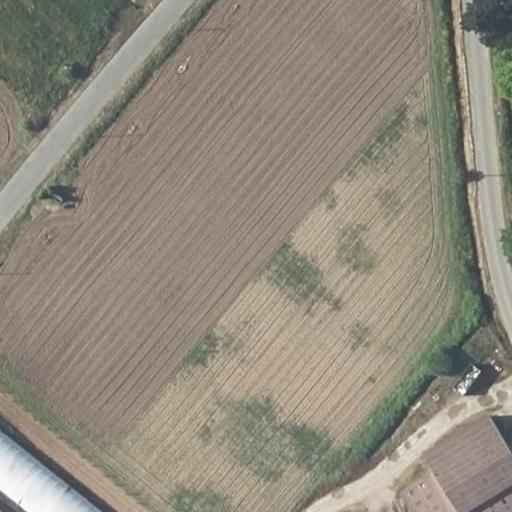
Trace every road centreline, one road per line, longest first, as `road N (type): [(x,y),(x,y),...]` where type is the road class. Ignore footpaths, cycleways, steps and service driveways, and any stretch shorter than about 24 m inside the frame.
road 1 (unclassified): [(469,0),(482,141),(511,311)]
road 2 (unclassified): [(0,213),(179,0)]
